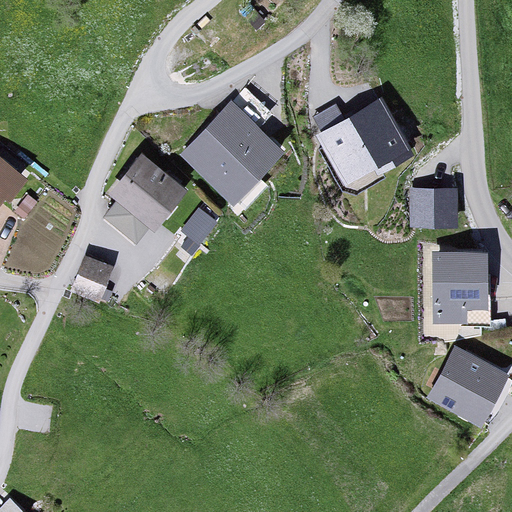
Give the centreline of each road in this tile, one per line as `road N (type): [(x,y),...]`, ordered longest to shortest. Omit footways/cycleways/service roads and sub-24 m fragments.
road 1 (residential): [(511,266),(480,220),(466,0)]
road 2 (residential): [(333,0),(272,55),(215,91),(182,101),(141,88)]
road 3 (residential): [(60,283),(141,88)]
road 4 (residential): [(0,454),(13,380),(60,283)]
